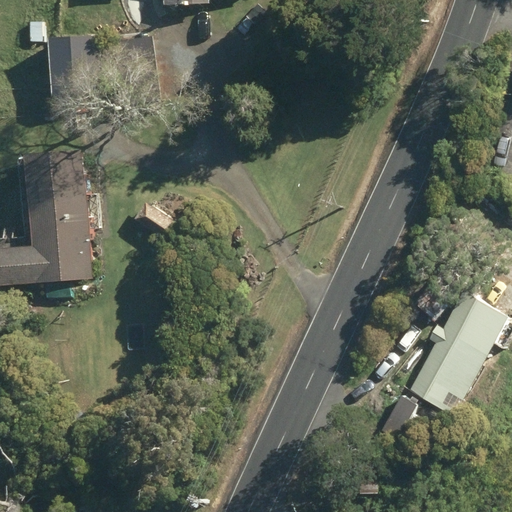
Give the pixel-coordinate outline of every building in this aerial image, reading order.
[(121,44),(127,87),(164,81),(161,60),(158,61),(155,40),(143,41),(138,8),(145,7),(144,0),(118,0),(125,43),(121,44)] [(35,23),(35,44),(47,43),(47,23),(35,23)] [(66,41),(68,99),(112,97),(109,39),(66,41)] [(0,250),(0,269),(1,285),(105,278),(95,148),(37,152),(44,247),(0,250)] [(144,219),(179,244),(192,225),(156,201),(144,219)] [(421,303),(443,322),(472,289),(449,270),(421,303)] [(466,311),(419,390),(432,397),(423,413),(441,425),(464,386),(480,395),(509,346),(494,337),(498,331),(466,311)] [(420,405),(405,396),(383,432),(398,441),(420,405)] [(366,492),(385,492),(385,452),(367,452),(366,492)]
